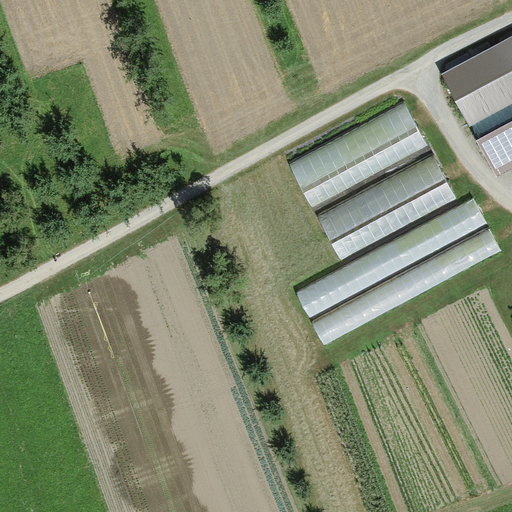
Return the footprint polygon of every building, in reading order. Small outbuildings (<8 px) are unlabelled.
[(511,33),(443,70),(471,121),(511,99),(511,33)] [(310,204),(429,147),(408,103),(289,160),(310,204)] [(511,115),(476,135),(497,173),(511,165),(511,115)] [(318,214),(342,258),(457,195),(434,152),(318,214)] [(321,338),(504,255),(479,200),(296,283),(321,338)]
